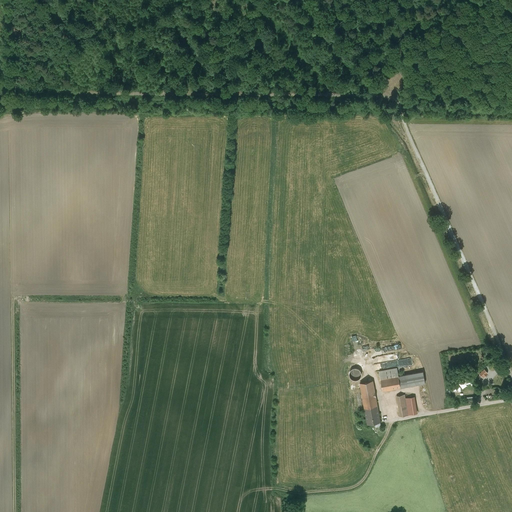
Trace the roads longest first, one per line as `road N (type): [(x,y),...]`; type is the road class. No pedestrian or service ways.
road 1 (track): [(506,361),(399,102)]
road 2 (track): [(290,511),(299,491),(363,478),(392,418)]
